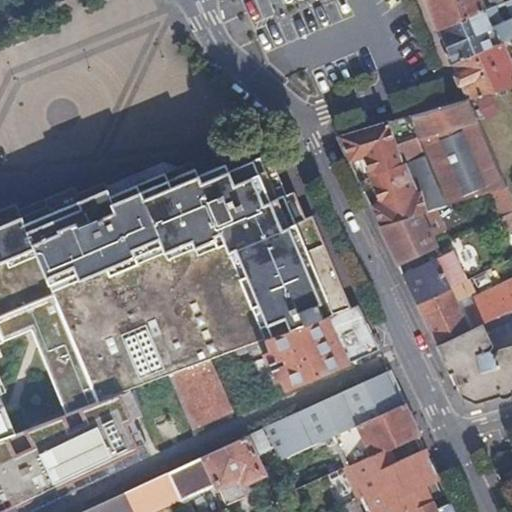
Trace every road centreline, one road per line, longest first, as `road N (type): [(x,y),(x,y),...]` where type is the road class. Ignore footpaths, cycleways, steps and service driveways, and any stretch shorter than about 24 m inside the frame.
road 1 (residential): [(449,438),(306,142)]
road 2 (residential): [(306,142),(306,95),(333,37),(329,0)]
